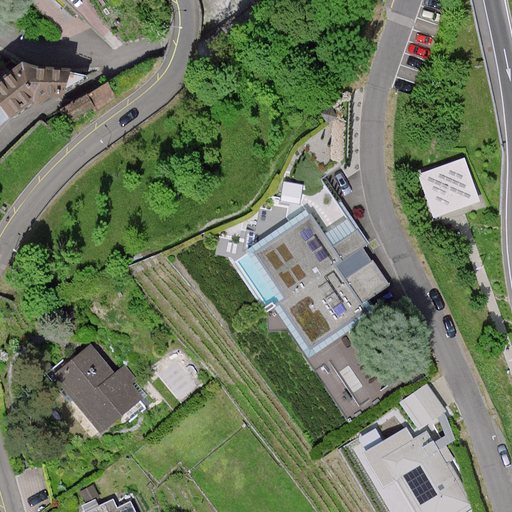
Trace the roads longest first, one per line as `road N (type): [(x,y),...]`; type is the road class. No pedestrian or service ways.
road 1 (residential): [(406,0),(380,75),(372,165),(383,216),(450,355),(507,511)]
road 2 (tertiary): [(185,0),(186,45),(173,80),(68,167),(16,227),(0,259)]
road 3 (residential): [(0,148),(141,52)]
road 4 (residential): [(0,34),(57,55),(141,52)]
